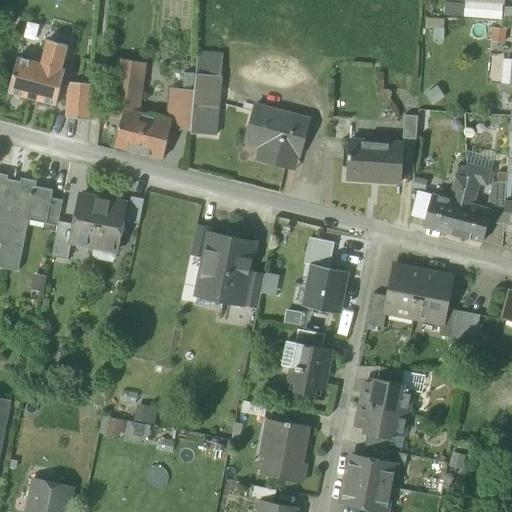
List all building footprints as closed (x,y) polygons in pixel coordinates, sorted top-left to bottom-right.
[(503,5),(464,2),(464,4),(463,17),(502,20),(502,19),(503,7),(503,5)] [(464,4),(448,3),(445,3),(444,16),(463,17),(464,4)] [(511,7),(503,7),(502,19),(511,19),(511,7)] [(505,43),(506,29),(493,28),(492,42),(505,43)] [(47,40),(41,63),(61,69),(68,45),(47,40)] [(198,54),(195,91),(194,90),(183,90),(171,89),(169,121),(173,122),(171,130),(191,132),(191,134),(215,136),(223,56),(198,54)] [(55,105),(65,70),(61,69),(41,63),(18,57),(8,93),(55,105)] [(111,120),(121,121),(124,109),(139,113),(146,63),(119,59),(117,79),(119,79),(116,101),(113,101),(111,120)] [(511,84),(511,61),(503,60),(501,84),(511,84)] [(184,73),(183,90),(194,90),(195,73),(184,73)] [(65,118),(89,120),(92,84),(68,82),(65,118)] [(437,86),(425,95),(433,106),(445,97),(437,86)] [(269,164),(287,168),(291,166),(295,151),(301,153),(310,120),(255,106),(246,137),(263,142),(266,146),(262,161),(269,163),(269,164)] [(169,121),(139,113),(124,109),(121,121),(115,147),(163,160),(171,130),(173,122),(169,121)] [(402,139),(415,139),(417,116),(404,115),(402,139)] [(257,160),(262,161),(266,146),(263,142),(246,137),(246,141),(261,145),(257,160)] [(347,179),(401,183),(404,145),(349,141),(347,179)] [(467,166),(490,173),(494,158),(466,151),(467,166)] [(479,185),(487,188),(490,173),(467,166),(467,181),(479,185)] [(0,243),(1,244),(13,185),(7,184),(8,176),(0,174),(0,243)] [(424,227),(453,235),(467,181),(455,177),(450,201),(432,195),(425,220),(424,227)] [(13,185),(1,244),(23,248),(28,221),(30,213),(46,216),(48,216),(51,198),(53,190),(36,187),(37,182),(22,179),(20,186),(13,185)] [(479,185),(467,181),(453,235),(483,243),(489,220),(491,213),(481,210),(473,208),(479,185)] [(425,220),(432,195),(418,191),(411,217),(425,220)] [(489,220),(503,224),(505,201),(506,193),(497,191),(491,213),(489,220)] [(71,242),(94,247),(103,200),(92,198),(91,200),(79,197),(74,225),(70,242),(71,242)] [(127,221),(139,224),(144,200),(132,197),(127,221)] [(74,225),(59,222),(63,201),(51,198),(48,216),(46,216),(45,224),(58,226),(52,257),(68,260),(71,242),(70,242),(74,225)] [(115,202),(103,200),(94,247),(117,252),(126,206),(114,204),(115,202)] [(511,201),(505,201),(503,224),(511,224),(511,201)] [(28,221),(45,224),(46,216),(30,213),(28,221)] [(190,254),(205,257),(209,234),(211,235),(212,230),(196,227),(190,254)] [(198,288),(225,294),(226,290),(244,294),(249,273),(255,244),(211,235),(209,234),(205,257),(198,288)] [(307,254),(331,259),(334,243),(310,238),(307,254)] [(0,268),(18,272),(23,248),(1,244),(0,251),(0,268)] [(117,252),(94,247),(91,259),(115,264),(117,252)] [(331,259),(307,254),(305,264),(313,265),(329,269),(331,259)] [(308,307),(339,314),(343,293),(340,292),(344,272),(329,269),(313,265),(308,285),(307,291),(311,292),(308,307)] [(387,313),(414,318),(423,272),(395,266),(389,297),(385,313),(387,313)] [(452,277),(423,272),(414,318),(442,324),(443,324),(446,309),(452,277)] [(242,304),(258,308),(261,293),(265,276),(249,273),(244,294),(242,304)] [(265,273),(265,276),(261,293),(275,296),(279,276),(265,273)] [(47,277),(33,274),(30,290),(44,293),(47,277)] [(307,291),(308,285),(296,283),(291,304),(308,307),(311,292),(307,291)] [(225,294),(198,288),(196,297),(242,307),(242,304),(244,294),(226,290),(225,294)] [(511,321),(511,291),(509,291),(502,318),(507,320),(511,321)] [(367,326),(383,329),(387,313),(385,313),(389,297),(374,294),(367,326)] [(439,336),(453,339),(458,311),(446,309),(443,324),(442,324),(439,336)] [(302,313),(286,310),(283,324),(299,327),(302,313)] [(480,315),(458,311),(453,339),(475,343),(480,315)] [(511,321),(507,320),(503,333),(511,335),(511,321)] [(295,343),(322,348),(325,335),(298,329),(295,343)] [(296,392),(313,396),(314,388),(323,390),(331,350),(322,348),(295,343),(287,341),(282,365),(292,367),(292,369),(300,371),(297,385),(296,392)] [(454,367),(440,373),(451,394),(464,388),(454,367)] [(378,380),(401,384),(404,373),(380,368),(378,380)] [(289,383),(297,385),(300,371),(292,369),(289,383)] [(414,391),(417,375),(404,373),(401,384),(402,384),(401,389),(411,391),(414,391)] [(417,375),(414,391),(421,393),(425,376),(417,375)] [(366,382),(361,405),(407,414),(411,391),(401,389),(402,384),(401,384),(378,380),(377,379),(376,384),(366,382)] [(106,390),(86,386),(83,401),(102,405),(106,390)] [(136,405),(138,394),(122,391),(120,402),(136,405)] [(237,411),(264,417),(267,406),(239,400),(237,411)] [(0,454),(10,406),(0,403),(0,454)] [(158,408),(137,404),(134,421),(155,425),(158,408)] [(402,437),(407,414),(361,405),(357,428),(367,430),(366,434),(367,434),(390,439),(391,439),(392,435),(402,437)] [(127,421),(109,418),(107,430),(125,433),(127,421)] [(263,476),(302,483),(306,464),(300,463),(307,426),(286,422),(285,424),(274,421),(263,476)] [(148,428),(128,424),(125,439),(145,443),(148,428)] [(364,446),(388,451),(390,439),(367,434),(364,446)] [(395,465),(405,467),(408,455),(380,449),(378,461),(395,465)] [(466,456),(452,452),(448,466),(462,470),(466,456)] [(351,456),(347,479),(391,488),(391,484),(395,468),(395,465),(378,461),(351,456)] [(395,468),(391,484),(404,487),(408,471),(395,468)] [(25,511),(69,511),(74,488),(33,479),(25,511)] [(388,504),(391,488),(347,479),(342,503),(368,508),(386,511),(388,504)] [(264,502),(273,503),(276,491),(252,486),(250,499),(261,501),(261,502),(264,503),(264,502)] [(405,491),(391,488),(388,504),(402,507),(405,491)] [(264,503),(261,511),(295,511),(296,508),(273,503),(264,502),(264,503)]
